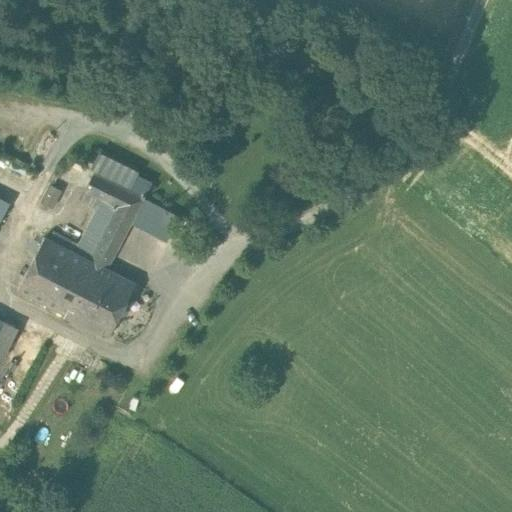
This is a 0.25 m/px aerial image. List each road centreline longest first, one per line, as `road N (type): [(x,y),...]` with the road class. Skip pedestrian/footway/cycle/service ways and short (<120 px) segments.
road 1 (track): [(486,0),(445,89),(382,177),(249,250),(150,363),(124,365),(0,300)]
road 2 (track): [(0,289),(32,199),(82,128),(99,124),(167,165)]
